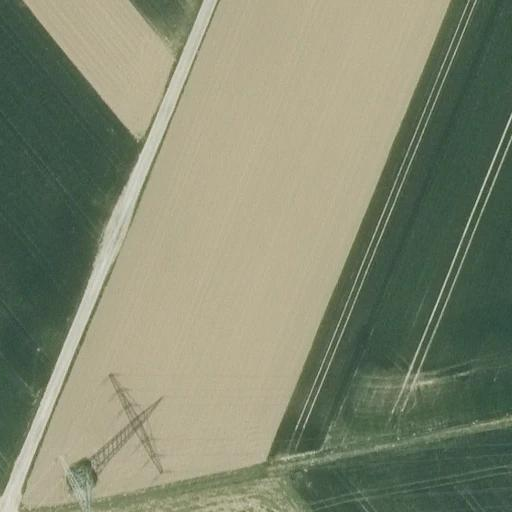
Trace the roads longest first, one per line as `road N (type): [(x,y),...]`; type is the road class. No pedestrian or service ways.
road 1 (track): [(5,511),(210,0)]
road 2 (track): [(511,424),(50,511)]
